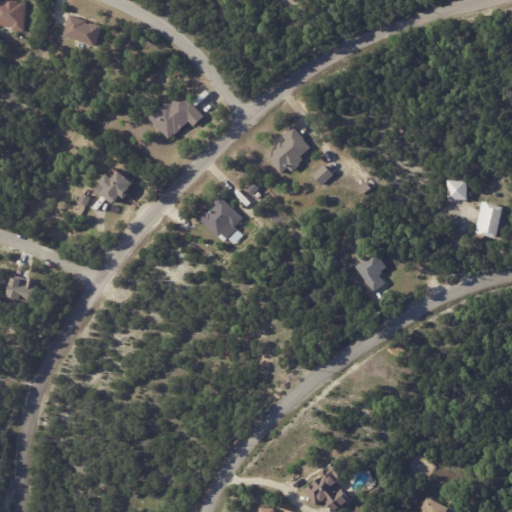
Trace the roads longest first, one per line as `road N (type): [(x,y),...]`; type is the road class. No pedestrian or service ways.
road 1 (residential): [(21,511),(31,426),(46,381),(100,282),(252,117),(360,46),(473,0)]
road 2 (residential): [(511,272),(438,298),(321,380),(249,447),(217,511)]
road 3 (residential): [(252,117),(192,41),(127,0)]
